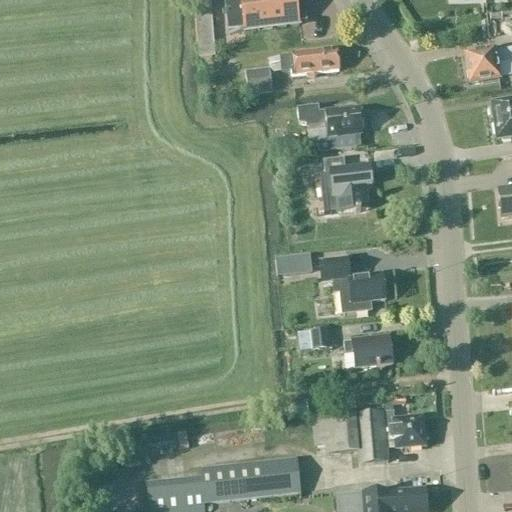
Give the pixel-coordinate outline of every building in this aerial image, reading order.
[(244,34),(298,27),(294,0),(239,0),(239,2),(231,3),(231,7),(225,8),(227,28),(234,27),(235,32),(243,31),(244,34)] [(195,7),(199,57),(199,61),(215,59),(209,3),(195,4),(195,7)] [(465,58),(468,73),(465,75),(467,81),(469,82),(470,85),(511,78),(511,51),(493,54),(465,58)] [(281,75),(290,74),(290,77),(305,75),(305,77),(338,74),(335,52),(303,55),(303,57),(292,58),(279,60),(281,75)] [(280,74),(278,60),(269,61),(270,71),(246,74),(249,98),(272,95),(270,76),(280,74)] [(511,102),(491,106),(491,111),(489,111),(490,120),(493,120),(496,142),(511,139),(511,102)] [(338,113),(323,115),(319,115),(318,109),(296,112),(298,127),(325,130),(327,141),(361,136),(361,133),(363,131),(363,124),(359,122),(358,112),(338,115),(338,113)] [(284,169),(289,175),(299,167),(293,161),(284,169)] [(337,215),(337,216),(367,212),(364,189),(370,188),(369,172),(344,175),(342,161),(322,164),(323,178),(318,179),(323,217),(337,215)] [(511,190),(499,192),(502,221),(511,219),(511,190)] [(310,258),(286,261),(288,279),(312,276),(310,258)] [(332,297),(339,296),(341,318),(371,315),(370,305),(384,303),(381,277),(351,281),(348,260),(317,264),(320,285),(331,284),(332,297)] [(306,335),(308,355),(332,352),(330,332),(306,335)] [(346,373),(354,372),(391,368),(388,339),(351,344),(351,345),(342,345),(346,373)] [(281,411),(282,421),(308,417),(307,407),(281,411)] [(395,452),(423,449),(421,421),(393,424),(392,414),(354,418),(354,415),(311,419),(314,450),(327,448),(328,458),(356,455),(358,468),(387,465),(386,452),(395,451),(395,452)] [(264,425),(267,444),(304,440),(301,420),(264,425)] [(273,500),(300,496),(296,462),(199,472),(200,481),(146,487),(148,511),(204,511),(204,508),(273,500)] [(118,482),(118,493),(139,494),(140,470),(131,470),(130,482),(118,482)] [(390,494),(360,496),(360,497),(343,498),(344,511),(424,511),(423,493),(390,496),(390,494)]
